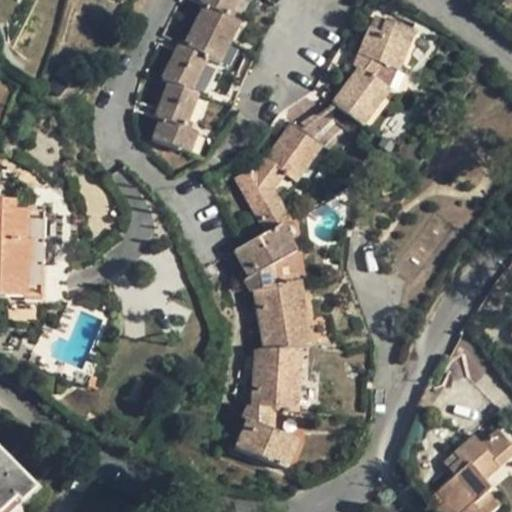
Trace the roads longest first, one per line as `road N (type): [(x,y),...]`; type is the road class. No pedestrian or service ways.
road 1 (residential): [(332,511),(375,458),(434,337),(511,235)]
road 2 (residential): [(0,391),(115,467),(267,511)]
road 3 (residential): [(193,216),(134,162),(115,130),(157,0)]
road 4 (unknown): [(212,259),(225,290),(227,361),(208,433),(176,485)]
road 5 (unknown): [(348,0),(250,118)]
